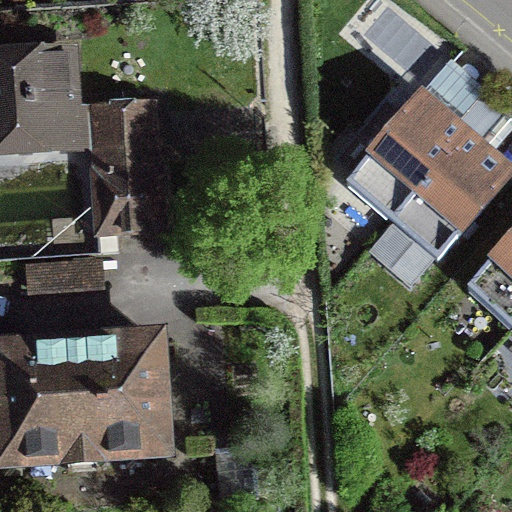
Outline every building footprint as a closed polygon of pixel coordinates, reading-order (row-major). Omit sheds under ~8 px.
[(6,155),(72,150),(65,59),(0,63),(0,140),(5,140),(6,155)] [(344,189),(390,228),(435,266),(507,182),(485,162),(474,153),(503,120),(491,109),(479,100),(451,133),(442,126),(417,104),(397,128),(382,115),(363,136),(378,149),(344,189)] [(154,171),(154,169),(150,109),(90,113),(92,138),(94,175),(92,175),(95,219),(112,218),(114,238),(161,235),(157,171),(154,171)] [(511,241),(465,293),(509,334),(511,336),(511,241)] [(99,290),(98,269),(26,274),(27,295),(99,290)] [(0,462),(0,466),(160,456),(153,345),(0,356),(0,462)] [(256,504),(252,452),(212,454),(216,506),(256,504)]
